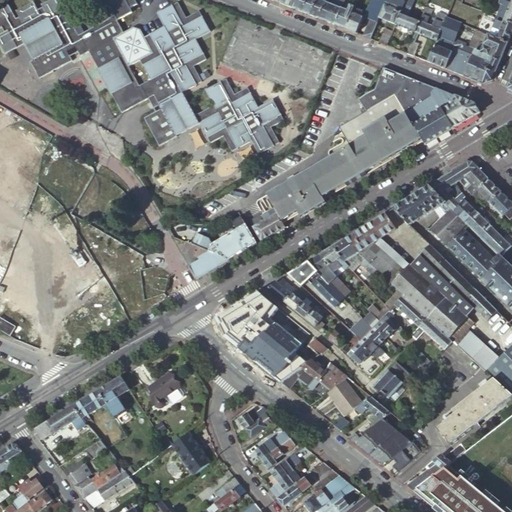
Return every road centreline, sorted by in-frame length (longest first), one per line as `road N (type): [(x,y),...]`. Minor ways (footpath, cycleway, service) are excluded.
road 1 (tertiary): [(175,313),(459,142)]
road 2 (residential): [(238,0),(493,100)]
road 3 (tertiary): [(421,511),(234,360)]
road 4 (residential): [(275,511),(242,471),(217,414),(234,360)]
road 5 (unknown): [(387,484),(428,451),(432,414),(474,378)]
road 6 (residential): [(7,414),(83,511)]
